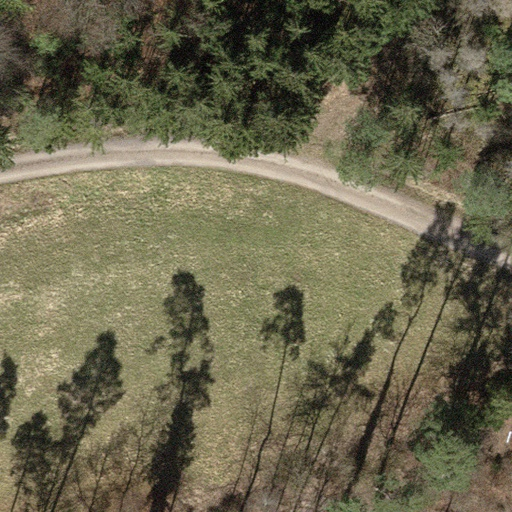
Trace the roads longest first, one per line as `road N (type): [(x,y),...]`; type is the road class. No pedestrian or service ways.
road 1 (track): [(0,174),(155,144),(258,152),(335,169),(511,249)]
road 2 (track): [(335,169),(460,0)]
